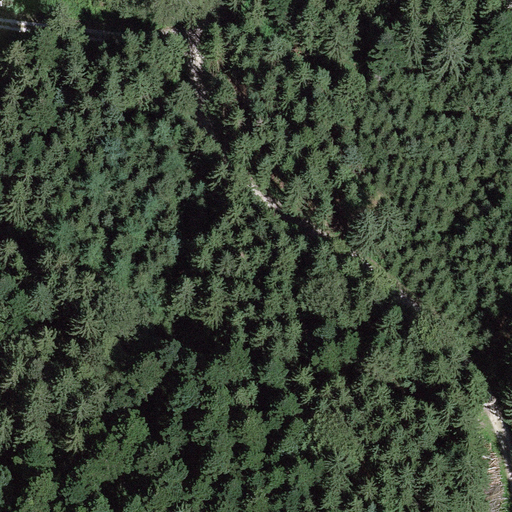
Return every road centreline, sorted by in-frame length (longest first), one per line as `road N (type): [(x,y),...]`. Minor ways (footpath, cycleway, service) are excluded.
road 1 (track): [(511,472),(494,410),(446,343),(402,298),(229,171),(191,79),(189,38)]
road 2 (track): [(0,17),(189,38)]
